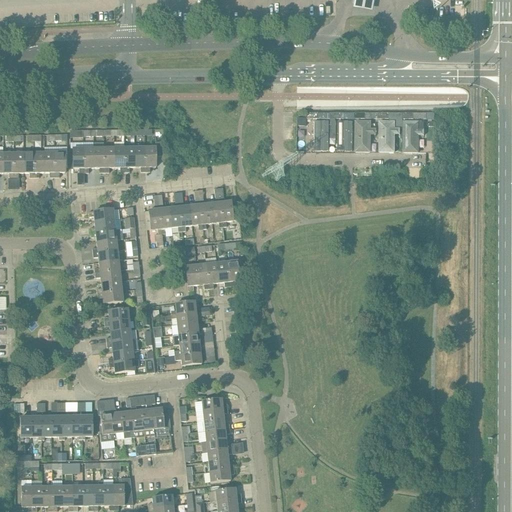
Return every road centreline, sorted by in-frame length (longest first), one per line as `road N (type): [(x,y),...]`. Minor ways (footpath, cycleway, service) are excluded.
road 1 (secondary): [(506,58),(428,58),(356,45),(0,51)]
road 2 (primary): [(505,77),(504,511)]
road 3 (secondary): [(0,83),(277,76)]
road 4 (residential): [(0,200),(241,177)]
road 5 (secondary): [(277,76),(505,77)]
road 6 (residential): [(424,160),(280,155),(277,76)]
road 7 (residential): [(93,388),(63,250),(46,242),(0,244)]
road 8 (residential): [(267,511),(254,403),(242,379),(228,375)]
